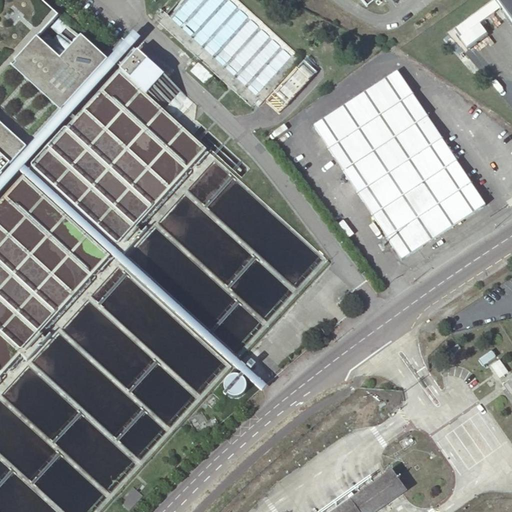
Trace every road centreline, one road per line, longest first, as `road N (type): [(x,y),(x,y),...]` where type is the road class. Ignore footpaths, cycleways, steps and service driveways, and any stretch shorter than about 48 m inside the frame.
road 1 (unclassified): [(511,235),(334,360),(169,511)]
road 2 (unknown): [(511,180),(406,60)]
